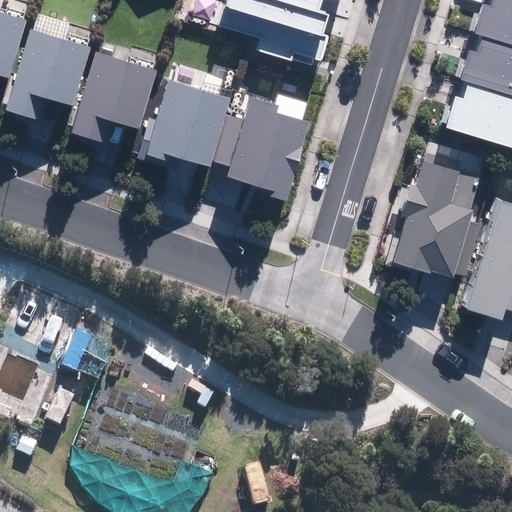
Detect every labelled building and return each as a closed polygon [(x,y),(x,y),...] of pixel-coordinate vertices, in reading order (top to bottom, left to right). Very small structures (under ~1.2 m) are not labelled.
[(261,38),(258,50),(311,66),(313,58),(320,61),(327,37),(323,36),(329,17),(319,14),(322,0),(338,0),(340,1),(340,0),(226,0),(219,26),(261,38)] [(511,0),(487,0),(487,2),(481,0),(476,0),(467,29),(479,33),(475,47),(464,43),(453,77),(464,81),(460,95),(450,92),(439,124),(511,147),(511,0)] [(22,18),(0,10),(0,77),(4,79),(22,18)] [(86,45),(29,28),(6,106),(32,114),(36,99),(67,109),(86,45)] [(137,135),(157,72),(98,53),(72,133),(102,143),(108,125),(137,135)] [(229,97),(167,79),(144,154),(163,160),(165,152),(208,165),(210,160),(224,114),(229,97)] [(252,97),(250,104),(245,120),(224,114),(210,160),(231,166),(227,177),(269,190),(268,196),(288,202),(312,122),(277,112),(279,105),(252,97)] [(382,248),(460,276),(485,204),(469,199),(479,172),(417,150),(382,248)] [(511,197),(496,192),(462,306),(500,318),(505,303),(511,305),(511,197)] [(73,380),(85,351),(69,344),(57,373),(73,380)] [(180,414),(137,396),(120,439),(142,448),(134,469),(154,477),(180,414)]
